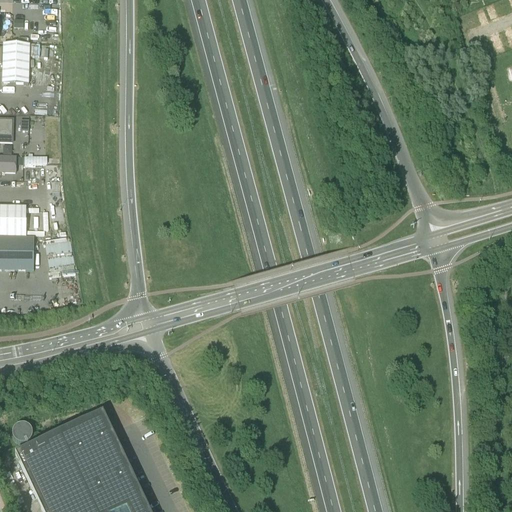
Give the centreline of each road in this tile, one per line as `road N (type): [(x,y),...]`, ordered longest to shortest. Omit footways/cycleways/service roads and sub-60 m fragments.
road 1 (motorway): [(373,511),(238,0)]
road 2 (motorway): [(198,0),(332,511)]
road 3 (motorway): [(127,0),(130,189),(147,324)]
road 4 (secondary): [(147,324),(430,245)]
road 5 (motorway): [(459,511),(454,372),(430,245)]
road 6 (motorway): [(430,245),(379,105),(328,0)]
road 7 (motorway): [(147,324),(235,511)]
road 8 (secondary): [(0,371),(113,342),(147,324)]
road 9 (secondary): [(147,324),(0,352)]
